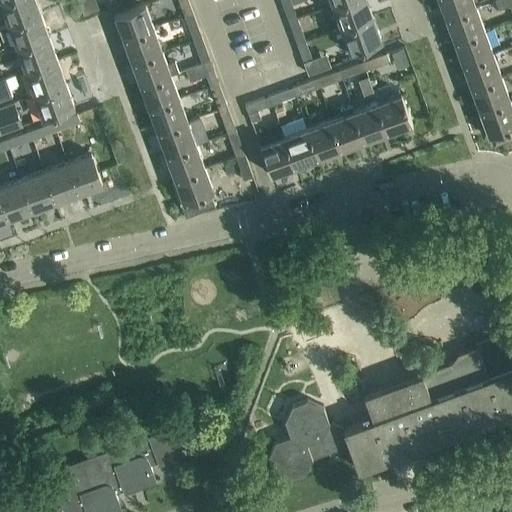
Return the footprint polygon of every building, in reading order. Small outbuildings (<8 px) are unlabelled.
[(0,24),(7,22),(40,10),(36,0),(0,0),(0,2),(7,22),(0,24)] [(190,6),(187,0),(178,0),(182,9),(190,6)] [(279,0),(285,14),(293,11),(289,0),(279,0)] [(339,26),(372,14),(367,0),(338,0),(331,3),(339,26)] [(438,0),(444,15),(475,4),(473,0),(438,0)] [(511,11),(511,0),(495,0),(499,8),(508,4),(511,12),(511,11)] [(122,37),(153,25),(144,1),(113,13),(122,37)] [(453,39),(484,27),(475,4),(444,15),(453,39)] [(16,45),(49,34),(40,10),(7,22),(0,24),(0,30),(6,49),(16,45)] [(192,11),(184,13),(191,32),(198,29),(192,11)] [(348,50),(362,45),(381,38),(372,14),(339,26),(348,50)] [(302,34),(295,16),(287,19),(293,37),(302,34)] [(131,60),(162,49),(153,25),(122,37),(131,60)] [(461,63),(492,51),(484,27),(453,39),(461,63)] [(24,69),(57,57),(49,34),(16,45),(24,69)] [(201,55),(207,53),(200,34),(193,37),(201,55)] [(302,61),(304,61),(310,58),(303,39),(295,42),(302,61)] [(167,62),(162,49),(131,60),(139,84),(170,72),(177,70),(174,59),(167,62)] [(365,68),(370,66),(389,59),(385,51),(361,59),(365,68)] [(470,86),(501,75),(492,51),(461,63),(470,86)] [(33,92),(66,81),(57,57),(24,69),(33,92)] [(205,72),(207,79),(216,76),(209,57),(202,60),(183,67),(188,79),(205,72)] [(341,76),(360,69),(357,61),(338,68),(341,76)] [(337,78),(334,70),(315,76),(318,85),(319,84),(337,78)] [(148,107),(179,95),(170,72),(139,84),(148,107)] [(479,109),(510,98),(501,75),(470,86),(479,109)] [(5,76),(0,77),(0,98),(12,94),(5,76)] [(295,93),(314,87),(310,78),(292,85),(295,93)] [(33,92),(41,116),(74,104),(66,81),(33,92)] [(217,81),(209,84),(216,102),(224,99),(217,81)] [(272,102),(290,95),(287,87),(269,94),(272,102)] [(388,130),(412,122),(400,90),(376,99),(388,130)] [(156,130),(187,118),(179,95),(148,107),(156,130)] [(248,111),(267,104),(263,96),(245,102),(248,111)] [(511,104),(511,103),(510,98),(479,109),(487,133),(489,132),(493,143),(511,135),(511,104)] [(1,104),(0,103),(0,130),(9,127),(23,123),(14,99),(1,104)] [(365,139),(388,130),(376,99),(353,108),(365,139)] [(341,147),(365,139),(353,108),(351,103),(340,107),(342,112),(330,116),(341,147)] [(234,124),(226,104),(218,107),(225,127),(234,124)] [(56,129),(74,122),(71,113),(52,120),(56,129)] [(318,156),(341,147),(330,116),(306,125),(318,156)] [(165,155),(196,143),(187,118),(156,130),(165,155)] [(29,128),(32,137),(51,130),(48,122),(29,128)] [(294,165),(318,156),(306,125),(283,133),(294,165)] [(242,148),(235,129),(227,132),(234,151),(242,148)] [(27,139),(24,130),(5,137),(9,146),(27,139)] [(271,173),(294,165),(283,133),(259,142),(271,173)] [(174,179),(205,168),(196,143),(165,155),(174,179)] [(78,191),(101,182),(91,151),(67,160),(78,191)] [(244,178),(252,175),(244,153),(236,156),(244,178)] [(54,199),(78,191),(67,160),(43,168),(54,199)] [(31,208),(54,199),(43,168),(20,177),(31,208)] [(185,215),(190,213),(214,203),(210,190),(213,189),(205,168),(174,179),(182,200),(180,200),(185,215)] [(0,195),(7,216),(31,208),(20,177),(0,184),(0,195)] [(476,287),(483,310),(496,306),(490,283),(476,287)] [(511,411),(511,349),(505,330),(475,341),(476,345),(458,351),(451,360),(432,368),(424,379),(423,376),(421,370),(363,392),(366,397),(372,415),(343,426),(328,420),(323,404),(307,397),(291,403),(284,418),(290,433),(275,438),(268,454),(271,463),(273,470),(289,477),(305,471),(312,456),(348,443),(358,468),(511,411)] [(296,354),(300,368),(330,358),(325,344),(296,354)] [(163,427),(154,419),(144,423),(147,431),(107,446),(104,438),(103,438),(108,454),(90,461),(88,456),(80,459),(82,464),(76,466),(74,460),(49,469),(47,484),(21,494),(18,497),(17,501),(18,505),(20,511),(68,511),(77,509),(77,505),(82,506),(82,507),(84,506),(86,511),(105,511),(120,507),(115,490),(122,488),(123,491),(125,491),(124,489),(155,478),(149,462),(157,459),(158,463),(159,462),(159,461),(189,449),(182,428),(181,427),(180,426),(179,425),(178,424),(176,424),(174,424),(172,424),(163,427)]
